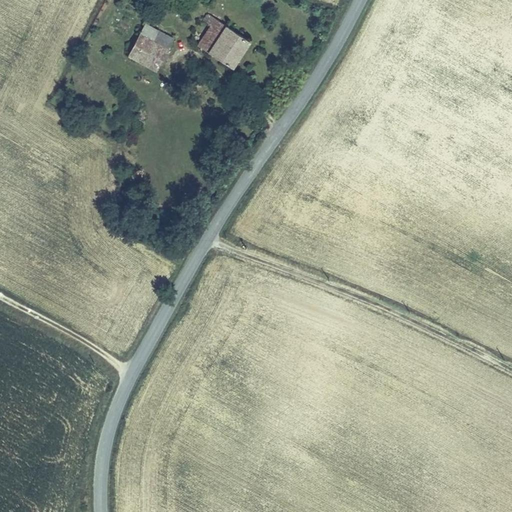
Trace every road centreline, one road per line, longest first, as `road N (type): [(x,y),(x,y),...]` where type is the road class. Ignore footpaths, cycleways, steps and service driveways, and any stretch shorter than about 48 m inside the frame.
road 1 (tertiary): [(102,511),(104,449),(130,372),(360,0)]
road 2 (track): [(130,372),(0,294)]
